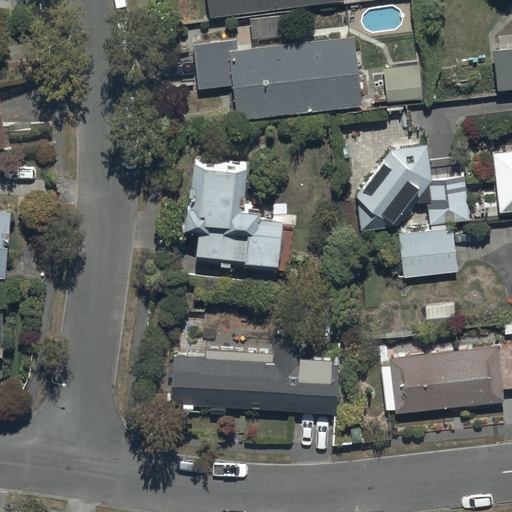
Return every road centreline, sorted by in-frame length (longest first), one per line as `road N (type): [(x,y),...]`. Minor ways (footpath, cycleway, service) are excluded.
road 1 (residential): [(98,0),(107,79),(102,254),(74,469)]
road 2 (residential): [(511,472),(268,495),(74,469)]
